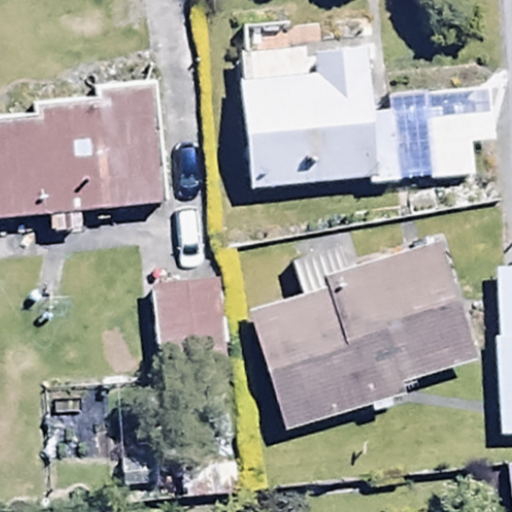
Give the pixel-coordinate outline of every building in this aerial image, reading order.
[(233,61),(245,194),(366,184),(367,193),(467,185),(464,152),(487,150),(484,110),(375,118),(370,51),(233,61)] [(78,235),(76,215),(159,210),(151,87),(91,91),(92,102),(29,106),(30,117),(0,118),(0,225),(50,222),(50,237),(78,235)] [(511,228),(491,229),(494,398),(511,397),(511,228)] [(219,238),(146,242),(151,354),(225,350),(219,238)] [(238,318),(282,436),(478,363),(433,243),(339,278),(326,245),(283,261),(296,296),(238,318)]
